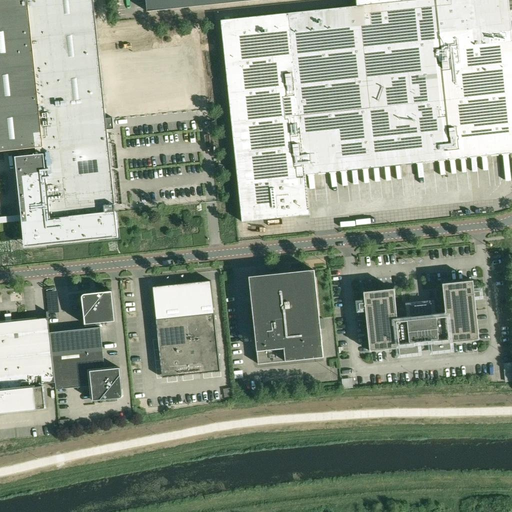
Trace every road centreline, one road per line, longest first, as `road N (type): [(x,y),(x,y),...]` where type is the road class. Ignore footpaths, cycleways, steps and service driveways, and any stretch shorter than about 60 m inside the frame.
road 1 (unclassified): [(511,220),(0,276)]
road 2 (unknown): [(206,109),(194,49),(118,55),(112,84)]
road 3 (unknown): [(118,150),(127,182),(166,180),(213,175),(210,142)]
road 4 (unknown): [(116,118),(112,84),(202,75)]
road 5 (unknown): [(118,150),(116,118),(206,109)]
